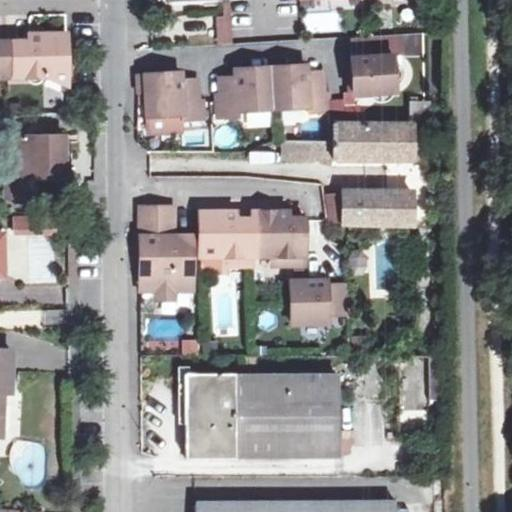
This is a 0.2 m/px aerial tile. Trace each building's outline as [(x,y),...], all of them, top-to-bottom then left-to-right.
[(230,19),(218,20),(220,42),(231,41),(230,19)] [(69,87),(68,35),(40,35),(40,42),(16,42),(17,77),(46,77),(69,87)] [(375,55),(374,40),(374,37),(354,38),(354,53),(362,53),(362,56),(354,56),(356,92),(398,90),(396,54),(375,55)] [(0,77),(10,77),(10,42),(0,41),(0,77)] [(272,66),(272,113),(307,111),(307,116),(332,115),(331,94),(326,94),(325,79),(308,79),(307,64),(272,66)] [(272,66),(236,68),(237,83),(221,84),(222,99),(218,99),(219,121),(240,120),(240,115),(272,113),(272,66)] [(182,71),(147,73),(147,91),(149,119),(183,117),(183,123),(204,122),(204,100),(200,100),(199,85),(183,86),(182,71)] [(147,73),(138,73),(139,91),(147,91),(147,73)] [(414,127),(334,127),(334,142),(335,159),(414,161),(414,135),(428,135),(428,101),(414,101),(414,127)] [(429,161),(428,135),(414,135),(414,161),(429,161)] [(10,198),(33,198),(34,178),(67,178),(67,136),(10,137),(10,198)] [(334,142),(282,141),(282,158),(335,159),(334,142)] [(345,191),(323,190),(328,221),(348,221),(345,191)] [(360,221),(416,222),(416,193),(345,191),(348,221),(351,221),(360,221)] [(148,208),(140,208),(140,223),(148,223),(148,208)] [(174,208),(148,208),(148,223),(140,223),(140,238),(141,290),(194,290),(193,238),(174,238),(165,238),(165,230),(174,230),(174,208)] [(229,211),(201,211),(201,255),(229,255),(229,265),(255,265),(255,255),(254,217),(237,217),(229,217),(229,211)] [(254,217),(255,255),(282,255),(282,265),(307,265),(307,219),(291,219),(282,219),(282,212),(254,212),(254,217)] [(15,232),(55,231),(55,219),(15,220),(15,232)] [(229,255),(201,255),(201,269),(229,269),(229,265),(229,255)] [(329,282),(292,282),(292,324),(328,324),(328,316),(352,316),(350,287),(329,287),(329,282)] [(0,351),(0,436),(2,437),(5,395),(12,396),(14,352),(0,351)] [(187,458),(236,458),(236,456),(338,455),(339,374),(237,373),(237,372),(186,372),(187,458)] [(423,425),(426,405),(407,402),(404,423),(423,425)] [(396,511),(397,502),(196,503),(196,511),(396,511)]
